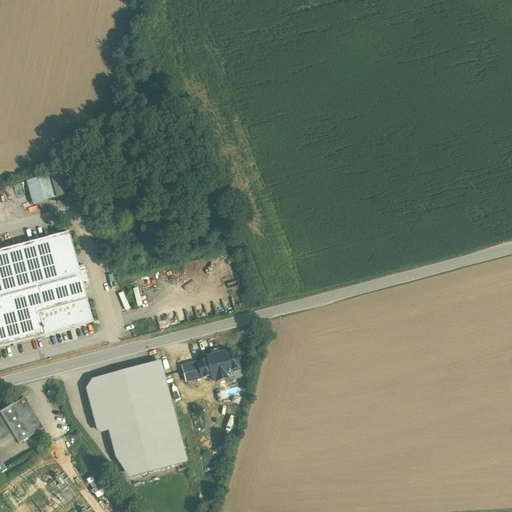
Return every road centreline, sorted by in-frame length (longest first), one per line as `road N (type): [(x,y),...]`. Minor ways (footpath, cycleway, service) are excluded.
road 1 (tertiary): [(511,252),(0,386)]
road 2 (track): [(149,511),(78,418),(65,370)]
